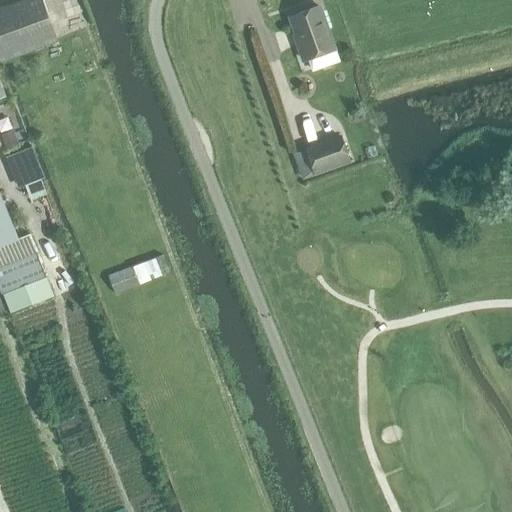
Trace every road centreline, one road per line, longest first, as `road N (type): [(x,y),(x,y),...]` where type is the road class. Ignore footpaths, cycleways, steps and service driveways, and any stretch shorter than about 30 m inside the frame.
road 1 (residential): [(341,511),(159,54),(154,17),(162,0)]
road 2 (track): [(61,294),(66,354),(131,511)]
